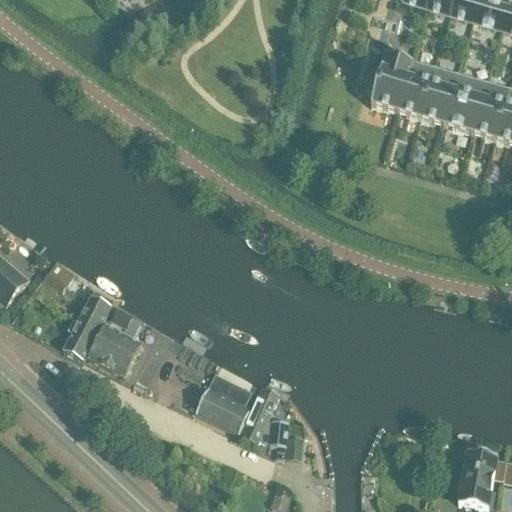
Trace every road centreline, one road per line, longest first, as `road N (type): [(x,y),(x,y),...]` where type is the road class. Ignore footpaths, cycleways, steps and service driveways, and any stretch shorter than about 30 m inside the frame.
road 1 (unclassified): [(511,303),(357,265),(268,216),(143,132),(0,18)]
road 2 (residential): [(309,511),(290,485),(0,342)]
road 3 (secondary): [(145,511),(0,375)]
